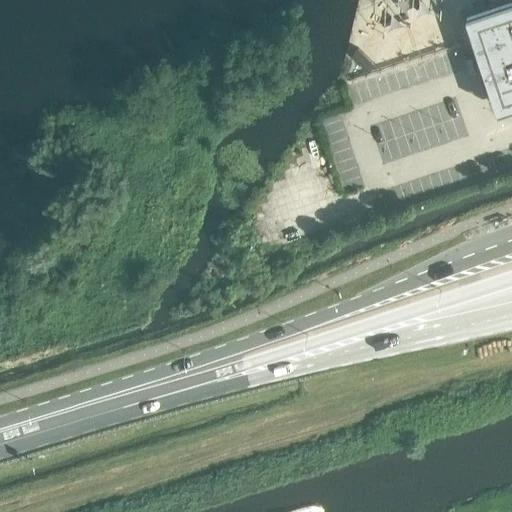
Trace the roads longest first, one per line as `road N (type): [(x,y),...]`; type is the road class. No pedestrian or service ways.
road 1 (primary): [(511,253),(193,371)]
road 2 (primary): [(193,371),(371,346),(511,313)]
road 3 (primary): [(0,432),(193,371)]
